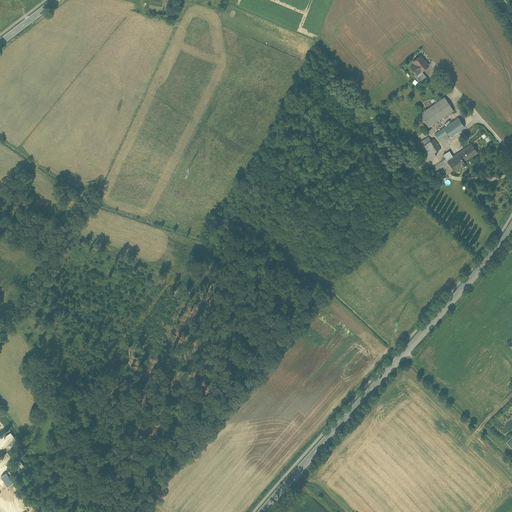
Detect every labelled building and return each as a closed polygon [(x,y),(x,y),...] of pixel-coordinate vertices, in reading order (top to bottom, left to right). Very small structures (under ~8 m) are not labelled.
[(428,65),(420,55),(413,61),(416,64),(411,68),(416,74),(421,71),(428,65)] [(427,78),(423,72),(416,77),(421,83),(427,78)] [(445,97),(420,114),(429,127),(453,110),(445,97)] [(458,117),(444,127),(444,128),(447,133),(450,136),(465,126),(458,117)] [(420,133),(421,130),(420,128),(419,126),(417,125),(414,125),(412,125),(410,126),(409,128),(409,131),(409,133),(410,135),(412,136),(415,137),(417,136),(419,135),(420,133)] [(444,128),(435,134),(438,139),(447,133),(444,128)] [(434,139),(428,142),(434,153),(434,152),(440,149),(434,139)] [(428,142),(419,148),(427,161),(436,155),(434,152),(434,153),(428,142)] [(467,148),(459,153),(464,161),(472,156),(477,152),(472,145),(467,148)] [(449,151),(443,154),(448,161),(448,160),(453,157),(449,151)] [(453,157),(448,160),(455,171),(466,164),(464,161),(459,153),(453,157)] [(9,432),(5,435),(8,440),(13,436),(9,432)] [(13,460),(8,452),(0,457),(0,466),(1,469),(13,460)] [(13,482),(7,472),(1,476),(8,486),(13,482)]
